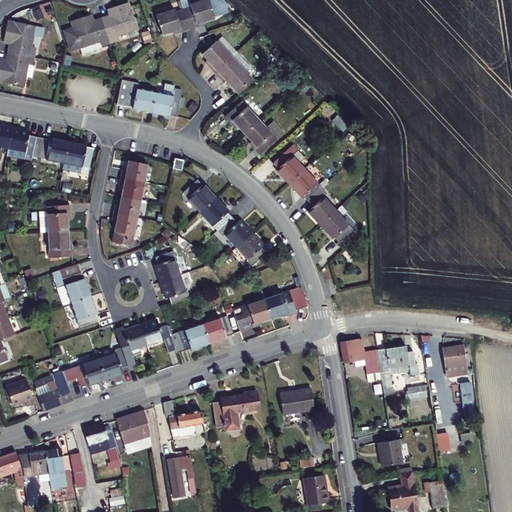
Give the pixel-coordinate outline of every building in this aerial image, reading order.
[(189,6),(181,9),(187,27),(195,24),(194,22),(212,16),(206,0),(198,0),(188,3),(189,6)] [(100,19),(109,45),(117,42),(116,38),(138,31),(128,2),(110,9),(112,15),(100,19)] [(180,27),(180,29),(187,27),(181,9),(173,12),(172,9),(155,15),(161,33),(180,27)] [(109,45),(100,19),(89,22),(88,17),(70,24),(71,29),(63,32),(70,52),(78,49),(99,43),(100,48),(109,45)] [(8,55),(34,60),(36,52),(31,51),(35,30),(7,25),(4,43),(10,44),(8,55)] [(219,35),(214,41),(230,57),(235,51),(219,35)] [(206,64),(214,72),(230,57),(214,41),(201,53),(209,61),(206,64)] [(101,50),(100,48),(99,43),(78,49),(81,56),(101,50)] [(249,66),(235,51),(230,57),(244,71),(249,66)] [(34,60),(8,55),(6,67),(0,65),(0,66),(0,85),(24,90),(26,79),(33,81),(35,69),(33,69),(34,60)] [(230,57),(214,72),(222,80),(224,78),(231,84),(244,71),(230,57)] [(138,83),(122,80),(118,105),(133,108),(133,109),(152,113),(156,92),(137,89),(138,83)] [(182,97),(156,92),(152,113),(171,116),(171,115),(178,116),(182,97)] [(239,99),(223,114),(231,123),(233,122),(241,131),(256,117),(239,99)] [(274,136),(256,117),(241,131),(251,141),(249,143),(257,151),(274,136)] [(0,148),(8,150),(12,131),(0,128),(0,148)] [(30,135),(12,131),(8,150),(26,154),(26,155),(32,157),(36,140),(29,138),(30,135)] [(49,143),(43,142),(39,159),(64,164),(69,143),(50,139),(49,143)] [(39,159),(43,142),(36,140),(32,157),(39,159)] [(87,147),(69,143),(64,164),(83,167),(81,176),(87,177),(93,151),(87,149),(87,147)] [(302,166),(284,147),(269,161),(274,167),(273,168),(285,181),(302,166)] [(148,165),(127,160),(125,169),(122,168),(120,177),(144,182),(148,165)] [(63,172),(81,176),(83,167),(64,164),(63,172)] [(302,166),(285,181),(299,196),(300,194),(305,199),(320,186),(302,166)] [(144,182),(120,177),(118,185),(122,186),(120,196),(140,200),(144,182)] [(201,213),(216,199),(204,185),(203,186),(198,181),(183,194),(201,213)] [(325,191),(320,186),(305,199),(310,205),(305,210),(319,225),(335,210),(322,195),(325,191)] [(140,200),(120,196),(118,205),(114,204),(113,213),(136,218),(140,200)] [(201,213),(218,231),(220,230),(232,219),(228,215),(230,214),(216,199),(201,213)] [(45,232),(67,231),(66,217),(68,217),(67,205),(44,206),(45,232)] [(335,210),(319,225),(332,240),(334,238),(338,242),(353,229),(335,210)] [(130,247),(136,218),(113,213),(111,221),(114,222),(110,242),(130,247)] [(220,230),(236,248),(251,234),(240,221),(237,225),(232,219),(220,230)] [(67,231),(45,232),(47,259),(70,257),(69,245),(67,245),(67,231)] [(264,248),(251,234),(236,248),(248,261),(247,263),(251,268),(265,255),(261,251),(264,248)] [(153,266),(158,283),(178,276),(170,253),(154,258),(156,265),(153,266)] [(80,279),(78,273),(76,265),(49,273),(54,288),(62,285),(68,303),(89,297),(83,278),(80,279)] [(186,301),(178,276),(158,283),(164,300),(168,299),(170,306),(186,301)] [(288,291),(263,300),(270,319),(283,315),(283,318),(296,313),(288,291)] [(89,297),(68,303),(77,328),(95,322),(93,315),(95,315),(89,297)] [(257,323),(270,319),(263,300),(232,310),(239,332),(258,326),(257,323)] [(225,317),(200,325),(206,344),(224,338),(224,336),(230,334),(225,317)] [(6,320),(0,322),(0,340),(12,336),(6,320)] [(139,325),(145,345),(161,340),(166,353),(173,350),(168,335),(165,326),(158,328),(155,320),(139,325)] [(121,327),(113,330),(120,348),(126,367),(133,364),(131,356),(139,353),(138,348),(145,345),(139,325),(122,330),(121,327)] [(188,350),(206,344),(200,325),(168,335),(173,350),(174,353),(187,348),(188,350)] [(126,367),(120,348),(112,350),(113,354),(96,359),(102,379),(120,373),(118,369),(126,367)] [(382,380),(378,354),(367,355),(367,349),(341,350),(343,368),(354,368),(354,374),(364,373),(364,380),(382,380)] [(440,352),(443,369),(464,366),(462,349),(440,352)] [(382,380),(385,398),(392,397),(388,370),(401,368),(402,374),(414,373),(410,350),(378,354),(382,380)] [(436,370),(443,369),(440,352),(434,353),(436,370)] [(102,379),(96,359),(72,367),(58,371),(62,382),(75,377),(77,385),(84,383),(85,385),(102,379)] [(425,390),(423,377),(414,378),(415,387),(401,390),(403,404),(421,401),(419,390),(425,390)] [(34,403),(25,379),(4,387),(11,406),(23,401),(25,406),(34,403)] [(43,409),(59,404),(52,382),(46,384),(48,387),(37,391),(43,409)] [(306,386),(275,391),(278,413),(310,408),(306,386)] [(216,400),(208,402),(212,427),(220,426),(221,430),(235,427),(232,412),(254,408),(251,389),(237,392),(238,394),(215,398),(216,400)] [(432,390),(435,421),(449,420),(446,389),(432,390)] [(199,422),(197,408),(173,411),(170,394),(162,398),(165,413),(167,413),(170,430),(174,430),(173,426),(199,422)] [(121,441),(147,432),(146,425),(140,405),(112,414),(121,441)] [(101,419),(81,425),(90,452),(106,446),(111,460),(107,461),(110,467),(120,464),(106,421),(102,422),(101,419)] [(439,452),(461,447),(460,442),(471,440),(469,432),(458,434),(456,422),(433,427),(439,452)] [(121,441),(124,451),(148,442),(147,432),(121,441)] [(59,468),(54,445),(42,447),(46,470),(59,468)] [(398,446),(392,447),(394,459),(396,472),(402,471),(398,446)] [(42,447),(18,451),(22,463),(24,474),(46,470),(42,447)] [(376,449),(378,461),(394,459),(392,447),(376,449)] [(20,464),(14,449),(0,453),(0,471),(10,469),(12,484),(22,483),(20,464)] [(68,452),(75,486),(84,484),(77,451),(68,452)] [(188,454),(166,458),(171,487),(173,496),(183,494),(178,467),(185,466),(186,479),(191,478),(188,454)] [(296,461),(297,470),(311,468),(309,459),(296,461)] [(394,459),(378,461),(380,475),(396,472),(394,459)] [(74,511),(66,474),(59,476),(66,511),(74,511)] [(322,476),(301,479),(305,508),(326,504),(322,476)] [(401,511),(413,511),(408,477),(397,478),(399,489),(401,511)] [(423,486),(428,510),(441,507),(435,483),(423,486)] [(401,511),(399,489),(384,492),(387,511),(401,511)]
